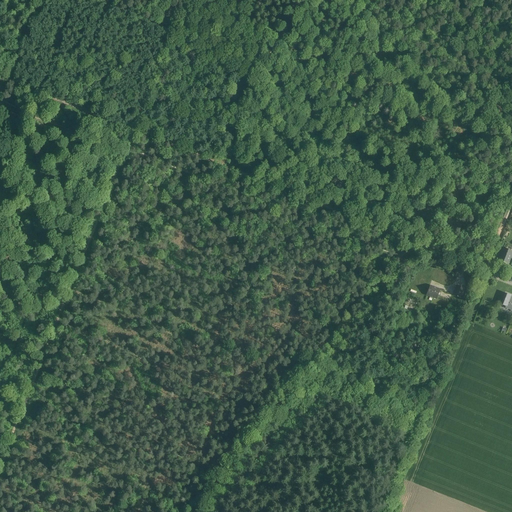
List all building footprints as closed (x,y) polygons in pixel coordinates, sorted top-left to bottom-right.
[(481,197),(474,189),(471,192),(478,200),(481,197)] [(462,204),(456,217),(460,219),(466,206),(462,204)] [(511,251),(511,252),(503,248),(501,254),(503,255),(500,262),(507,265),(510,257),(511,252),(511,251)] [(440,290),(430,286),(426,295),(436,299),(440,290)] [(465,289),(457,286),(453,295),(461,298),(465,289)]
